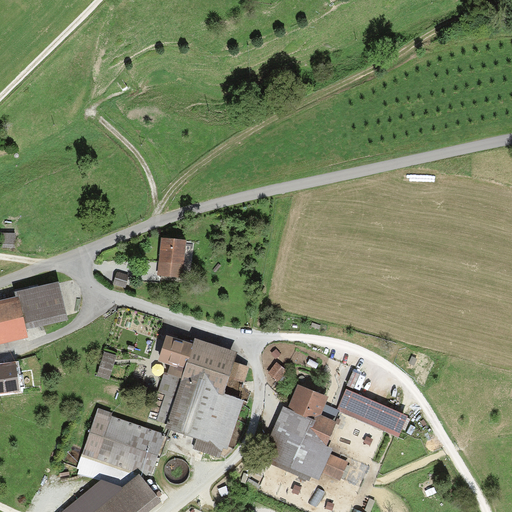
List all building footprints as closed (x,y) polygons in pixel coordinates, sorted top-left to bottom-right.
[(16,234),(2,233),(2,247),(16,247),(16,234)] [(161,239),(158,276),(182,278),(186,241),(161,239)] [(118,273),(114,286),(125,289),(129,276),(118,273)] [(66,321),(58,284),(16,294),(16,298),(26,330),(66,321)] [(26,330),(16,298),(0,301),(0,344),(28,338),(26,330)] [(163,370),(148,416),(167,423),(165,429),(196,439),(193,448),(220,457),(222,449),(228,451),(244,401),(224,395),(229,378),(234,363),(237,354),(195,340),(193,347),(176,341),(167,338),(159,362),(169,365),(167,371),(163,370)] [(104,353),(98,377),(110,380),(117,356),(104,353)] [(234,363),(229,378),(244,383),(250,368),(234,363)] [(277,363),(269,374),(277,380),(286,370),(277,363)] [(0,394),(19,392),(15,365),(0,367),(0,394)] [(332,455),(334,451),(326,448),(337,423),(320,416),(328,398),(297,385),(287,409),(283,407),(262,456),(319,481),(323,472),(341,480),(348,462),(332,455)] [(408,417),(346,390),(337,410),(399,437),(408,417)] [(112,414),(98,409),(82,457),(151,480),(166,435),(111,417),(112,414)] [(59,511),(146,511),(158,502),(139,478),(125,489),(102,479),(59,511)]
